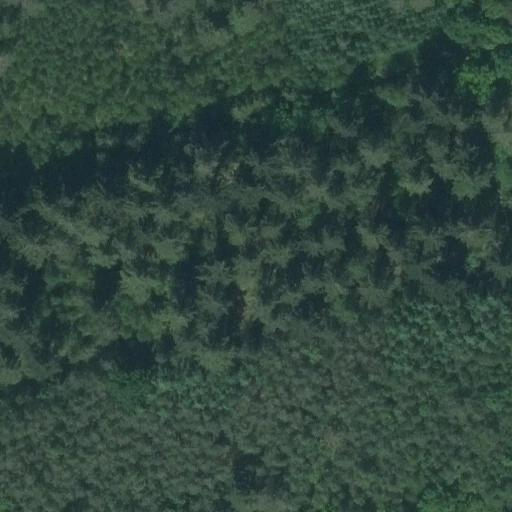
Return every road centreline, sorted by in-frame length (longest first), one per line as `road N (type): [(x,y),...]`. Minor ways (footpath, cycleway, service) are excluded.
road 1 (track): [(0,177),(511,51)]
road 2 (track): [(450,0),(511,240)]
